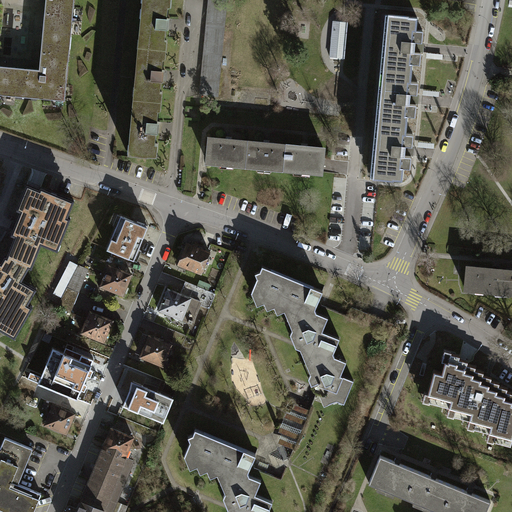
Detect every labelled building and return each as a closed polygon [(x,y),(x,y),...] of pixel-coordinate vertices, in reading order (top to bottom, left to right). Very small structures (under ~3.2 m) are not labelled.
[(72,0),(0,0),(0,94),(63,100),(72,0)] [(169,0),(142,0),(138,47),(164,50),(169,0)] [(224,0),(223,0),(207,0),(198,94),(215,96),(224,0)] [(389,15),(373,178),(400,180),(415,17),(389,15)] [(348,23),(333,22),(330,57),(345,58),(348,23)] [(138,47),(133,99),(160,101),(164,50),(138,47)] [(160,101),(133,99),(128,154),(154,156),(160,101)] [(205,162),(243,165),(245,141),(207,138),(205,162)] [(245,141),(243,165),(281,169),(284,144),(245,141)] [(284,144),(281,169),(319,172),(322,148),(284,144)] [(27,185),(19,203),(27,205),(25,212),(21,210),(14,229),(21,230),(19,237),(15,235),(7,257),(24,264),(28,258),(34,262),(41,244),(50,247),(54,241),(60,245),(70,218),(67,217),(72,207),(64,205),(66,198),(41,187),(40,190),(27,185)] [(118,215),(105,249),(131,260),(145,226),(118,215)] [(185,242),(176,264),(199,273),(208,252),(185,242)] [(5,256),(1,264),(3,265),(0,269),(0,329),(7,333),(12,327),(18,332),(32,307),(28,304),(33,295),(26,292),(29,285),(21,280),(29,266),(24,264),(7,257),(5,256)] [(107,264),(99,285),(121,294),(129,274),(107,264)] [(77,265),(59,299),(72,304),(86,269),(77,265)] [(320,290),(260,265),(258,271),(254,272),(255,277),(250,291),(257,295),(260,302),(267,299),(270,307),(277,304),(280,310),(287,308),(293,322),(288,333),(293,346),(305,351),(311,365),(306,377),(312,390),(323,395),(327,403),(334,399),(342,402),(350,380),(338,374),(344,361),(330,355),(337,338),(320,331),(326,317),(311,310),(320,290)] [(511,269),(465,265),(463,289),(511,293),(511,269)] [(213,294),(183,281),(178,293),(198,302),(197,304),(207,308),(213,294)] [(166,288),(157,310),(190,323),(197,304),(198,302),(178,293),(166,288)] [(88,311),(80,332),(102,342),(110,320),(88,311)] [(148,335),(139,356),(160,366),(169,345),(148,335)] [(57,350),(43,386),(79,401),(96,361),(67,349),(65,353),(57,350)] [(428,391),(425,390),(421,402),(431,405),(431,402),(447,407),(445,415),(455,418),(455,415),(468,419),(466,427),(474,429),(475,427),(489,431),(486,440),(494,442),(495,440),(511,444),(511,392),(506,391),(506,388),(497,386),(498,383),(490,381),(491,377),(482,375),(483,372),(475,370),(475,367),(467,364),(467,361),(458,359),(459,356),(451,354),(452,351),(445,350),(440,370),(434,369),(428,391)] [(30,372),(28,379),(39,383),(41,377),(30,372)] [(130,381),(121,404),(161,421),(170,398),(130,381)] [(54,403),(45,425),(68,435),(77,412),(54,403)] [(291,403),(276,442),(291,448),(307,409),(291,403)] [(123,457),(131,437),(109,428),(101,449),(123,458),(123,457)] [(253,453),(193,428),(191,434),(186,436),(188,440),(182,455),(190,458),(193,465),(200,462),(203,469),(210,466),(213,473),(220,471),(226,485),(221,496),(227,509),(234,511),(265,511),(270,500),(252,493),(259,479),(247,475),(245,471),(253,453)] [(0,509),(7,511),(31,511),(39,493),(16,484),(31,448),(3,437),(0,443),(0,509)] [(102,510),(102,511),(105,511),(110,511),(132,461),(123,457),(123,458),(101,449),(79,501),(102,510)] [(378,455),(367,482),(403,497),(415,470),(378,455)] [(415,470),(403,497),(438,511),(440,511),(452,485),(415,470)] [(452,485),(440,511),(483,511),(488,500),(452,485)] [(101,511),(102,511),(102,510),(79,501),(74,511),(101,511)]
